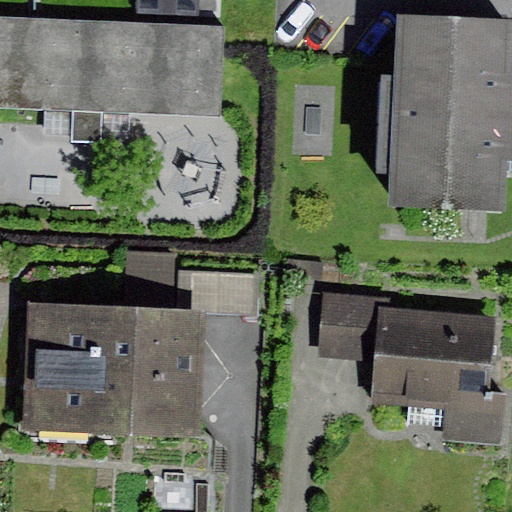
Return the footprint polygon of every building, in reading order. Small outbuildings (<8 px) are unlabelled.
[(197,0),(138,0),(138,19),(196,21),(197,0)] [(226,27),(0,17),(0,108),(223,118),(226,27)] [(511,23),(397,18),(389,209),(506,215),(508,163),(511,162),(511,23)] [(288,260),(287,277),(322,281),(324,263),(288,260)] [(260,274),(179,272),(177,309),(259,311),(260,274)] [(374,364),(380,309),(381,299),(325,294),(319,358),(374,364)] [(203,312),(30,305),(25,433),(198,440),(203,312)] [(498,318),(380,309),(374,364),(372,406),(445,412),(443,440),(501,445),(505,396),(492,395),(498,318)]
